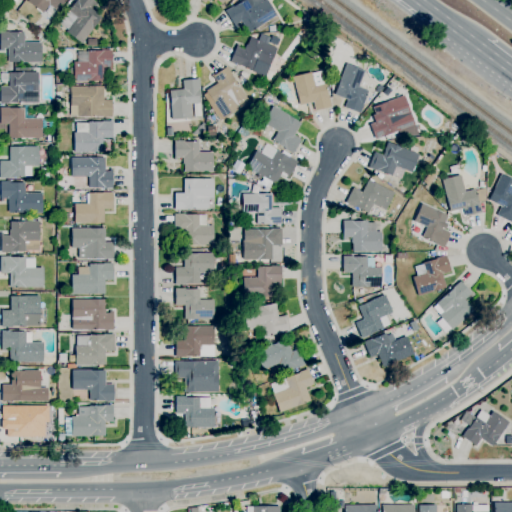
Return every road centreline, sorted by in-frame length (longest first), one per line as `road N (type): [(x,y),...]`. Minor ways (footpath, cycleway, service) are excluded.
road 1 (residential): [(129,0),(142,27),(145,465)]
road 2 (residential): [(336,143),(312,204),(313,303),(363,414)]
road 3 (residential): [(511,472),(405,465),(363,414)]
road 4 (secondary): [(374,434),(503,358)]
road 5 (secondary): [(363,414),(234,453)]
